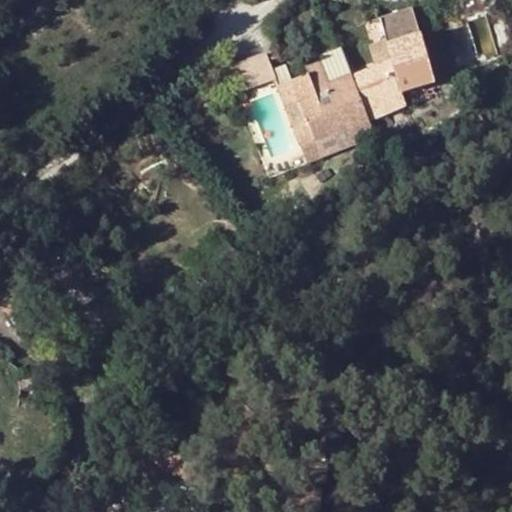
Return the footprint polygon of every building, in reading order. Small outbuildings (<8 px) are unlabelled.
[(341,54),(318,64),(335,94),(368,78),(390,65),(403,60),(371,0),(358,0),(338,12),(347,32),(355,46),(341,54)] [(341,54),(355,46),(347,32),(335,40),(341,54)] [(277,60),(293,80),(318,64),(311,53),(291,65),(282,57),(277,60)] [(292,137),(323,119),(310,103),(293,80),(277,60),(269,65),(273,72),(258,80),(292,137)] [(241,80),(231,61),(203,77),(214,96),(241,80)] [(318,64),(293,80),(310,103),(335,94),(318,64)] [(335,94),(310,103),(323,119),(354,101),(375,91),(368,78),(335,94)] [(292,137),(258,80),(245,88),(286,156),(334,133),(323,119),(292,137)] [(323,119),(334,133),(352,125),(347,115),(358,110),(354,101),(323,119)] [(207,300),(238,266),(222,254),(193,290),(207,300)] [(26,374),(28,392),(40,390),(40,373),(26,374)]
